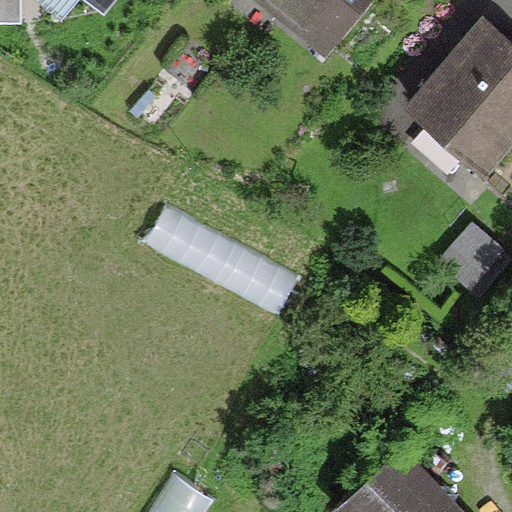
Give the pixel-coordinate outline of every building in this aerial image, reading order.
[(0,0),(0,14),(22,14),(22,0),(0,0)] [(50,0),(64,11),(72,0),(50,0)] [(268,0),(326,47),(364,0),(268,0)] [(511,24),(485,0),(406,89),(487,160),(511,131),(511,24)] [(172,208),(154,248),(290,310),(308,270),(172,208)] [(475,511),(403,434),(334,498),(347,511),(475,511)] [(203,511),(216,489),(176,467),(151,511),(203,511)]
